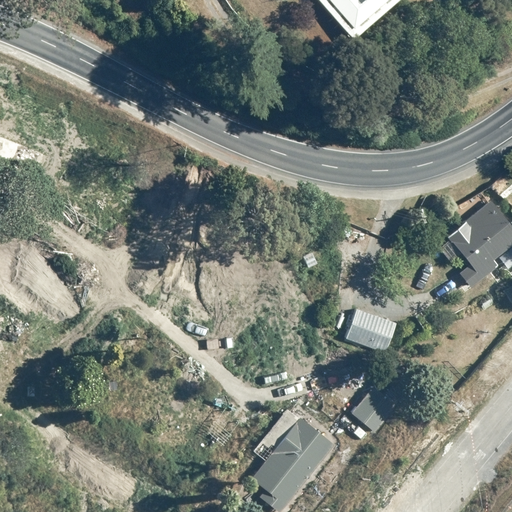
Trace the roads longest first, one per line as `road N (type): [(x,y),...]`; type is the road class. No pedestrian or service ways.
road 1 (tertiary): [(511,118),(414,166),(328,165),(212,126),(0,16)]
road 2 (tertiary): [(422,511),(511,405)]
